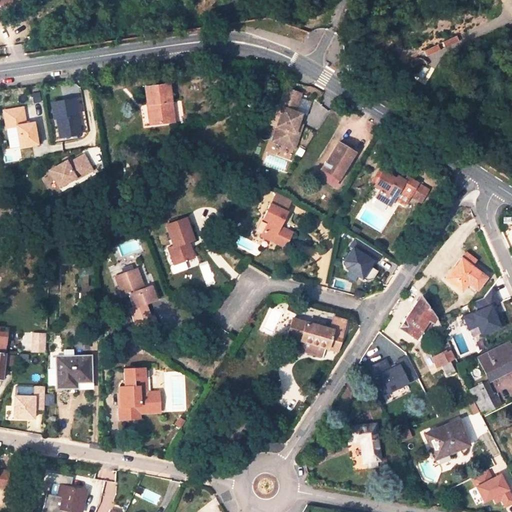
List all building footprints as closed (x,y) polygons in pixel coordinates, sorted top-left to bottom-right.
[(423,66),(417,62),(412,69),(419,74),(423,66)] [(169,84),(145,87),(147,104),(150,104),(154,125),(174,122),(169,84)] [(301,94),(285,89),(279,108),(282,109),(276,127),(277,127),(272,142),(294,149),(300,134),(295,133),(298,124),(301,115),(295,113),(301,94)] [(74,98),(52,103),(55,119),(57,118),(60,118),(64,137),(81,133),(74,98)] [(24,105),(2,110),(5,128),(16,126),(20,149),(39,145),(37,122),(27,122),(24,105)] [(282,109),(279,108),(273,126),(276,127),(282,109)] [(354,152),(337,142),(317,176),(333,186),(354,152)] [(92,170),(84,155),(68,164),(67,161),(50,170),(59,187),(75,178),(76,179),(92,170)] [(383,172),(379,169),(371,182),(375,184),(383,172)] [(389,176),(383,172),(375,184),(381,188),(376,196),(390,205),(394,198),(405,204),(410,196),(417,184),(406,177),(404,180),(397,176),(395,179),(389,176)] [(427,190),(417,184),(410,196),(421,202),(427,190)] [(286,213),(270,205),(263,219),(268,222),(261,236),(284,247),(291,233),(279,227),(286,213)] [(185,219),(167,225),(174,246),(169,248),(175,265),(193,258),(189,245),(188,245),(187,241),(193,240),(185,219)] [(379,256),(355,240),(349,249),(352,250),(344,262),(345,269),(365,282),(371,281),(377,272),(368,267),(371,263),(374,264),(379,256)] [(476,260),(467,253),(463,259),(471,266),(476,260)] [(456,264),(445,278),(462,291),(468,282),(477,289),(487,277),(471,266),(463,259),(458,266),(456,264)] [(145,303),(156,300),(151,286),(144,288),(137,269),(118,276),(121,284),(118,285),(122,297),(129,295),(134,308),(130,309),(136,323),(150,317),(145,303)] [(420,297),(406,318),(411,322),(405,332),(416,339),(427,321),(432,324),(435,319),(420,297)] [(478,327),(481,335),(503,327),(494,303),(464,315),(470,331),(478,327)] [(305,322),(292,318),(287,337),(302,341),(300,350),(323,357),(325,347),(338,351),(343,333),(346,321),(333,317),(330,329),(305,322)] [(406,318),(400,328),(405,332),(411,322),(406,318)] [(45,334),(32,333),(32,351),(45,351),(45,334)] [(511,368),(511,360),(509,353),(511,351),(511,348),(509,342),(478,357),(488,377),(489,381),(499,376),(511,368)] [(445,351),(432,358),(438,367),(442,365),(447,375),(455,371),(449,361),(454,359),(451,351),(446,353),(445,351)] [(391,367),(386,357),(369,365),(384,396),(419,379),(407,354),(398,359),(400,363),(391,367)] [(91,381),(91,355),(57,356),(57,369),(48,369),(49,383),(57,383),(58,389),(77,388),(77,382),(91,381)] [(119,387),(120,406),(159,404),(158,392),(145,393),(143,368),(125,369),(125,381),(124,381),(120,385),(121,387),(119,387)] [(511,368),(499,376),(500,378),(511,372),(511,368)] [(474,383),(469,373),(466,375),(470,384),(474,383)] [(486,384),(480,386),(487,399),(494,397),(494,396),(491,392),(487,383),(486,384)] [(13,387),(15,420),(45,419),(43,385),(13,387)] [(480,386),(471,390),(482,413),(501,404),(496,395),(494,397),(487,399),(480,386)] [(120,406),(121,419),(139,418),(139,413),(159,412),(159,404),(120,406)] [(178,417),(174,424),(179,428),(184,420),(178,417)] [(430,448),(435,459),(449,453),(469,445),(458,419),(424,434),(430,448)] [(375,425),(347,428),(349,443),(361,442),(364,461),(367,461),(377,459),(380,459),(375,425)] [(430,448),(427,449),(432,462),(436,464),(451,458),(449,453),(435,459),(430,448)] [(0,486),(8,488),(10,472),(0,469),(0,486)] [(491,478),(486,469),(471,477),(483,501),(492,497),(495,502),(501,499),(504,506),(511,502),(511,499),(499,474),(491,478)] [(76,511),(79,511),(84,490),(81,489),(60,485),(56,508),(76,511)] [(79,511),(82,511),(88,490),(84,490),(79,511)]
